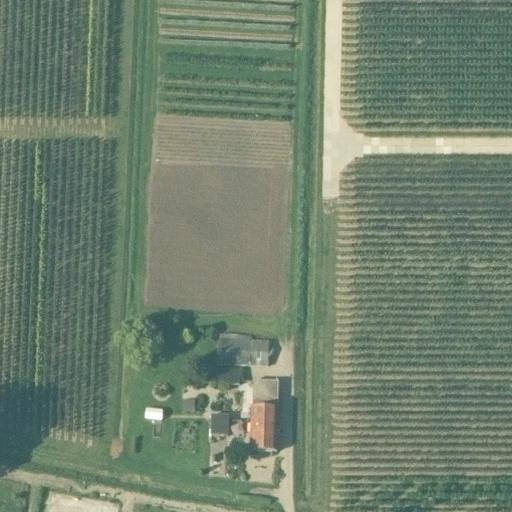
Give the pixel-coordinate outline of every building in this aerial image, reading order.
[(268,369),(269,344),(269,343),(251,342),(252,337),(219,336),(217,368),(268,369)] [(200,386),(240,387),(240,371),(210,370),(210,368),(200,367),(200,386)] [(253,383),(252,410),(251,452),(277,453),(278,384),(253,383)] [(194,401),(182,401),(182,414),(194,414),(194,401)] [(145,421),(161,423),(162,412),(145,410),(145,421)] [(211,437),(228,437),(228,418),(211,417),(211,437)]
